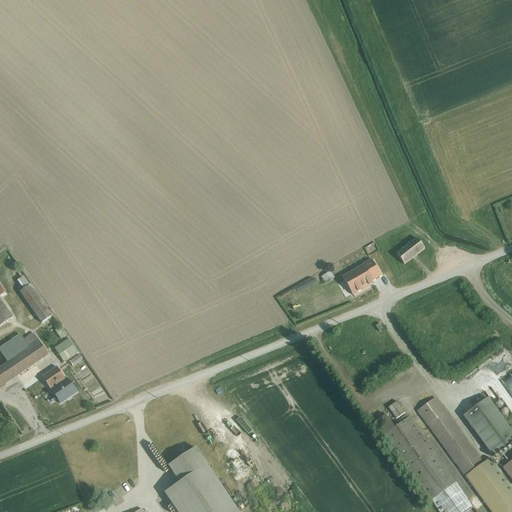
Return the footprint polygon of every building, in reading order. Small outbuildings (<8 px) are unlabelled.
[(420,234),(398,249),(406,261),(429,246),(420,234)] [(377,259),(350,274),(358,287),(384,272),(377,259)] [(322,275),(325,283),(335,280),(332,272),(322,275)] [(52,322),(26,281),(18,286),(45,327),(52,322)] [(0,288),(0,331),(0,332),(14,322),(0,303),(0,301),(6,297),(0,288)] [(0,360),(0,389),(51,356),(34,330),(22,338),(26,344),(0,360)] [(63,363),(79,354),(70,339),(54,348),(63,363)] [(70,361),(72,366),(83,361),(81,356),(70,361)] [(53,372),(42,379),(62,407),(78,396),(68,381),(62,385),(53,372)] [(438,401),(423,412),(494,511),(511,511),(511,484),(495,462),(486,468),(438,401)] [(393,416),(381,424),(445,511),(477,511),(398,403),(388,409),(393,416)] [(469,420),(495,455),(511,443),(511,432),(492,404),(469,420)] [(103,434),(90,439),(93,447),(106,442),(103,434)] [(241,511),(201,446),(169,465),(180,484),(169,490),(169,491),(165,494),(176,511),(241,511)] [(107,464),(84,478),(94,493),(105,486),(118,507),(130,499),(107,464)]
